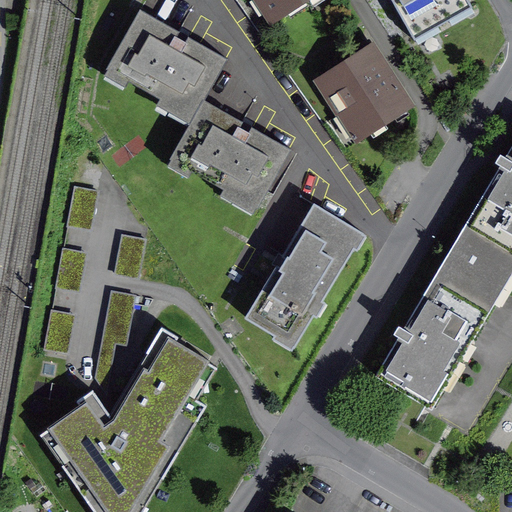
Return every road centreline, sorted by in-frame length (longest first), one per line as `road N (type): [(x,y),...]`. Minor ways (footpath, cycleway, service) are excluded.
road 1 (residential): [(296,419),(431,193)]
road 2 (residential): [(113,285),(170,295),(194,310),(263,421),(284,438)]
road 3 (residential): [(357,0),(427,110),(426,135),(408,171),(431,193)]
road 4 (residential): [(444,511),(296,419)]
road 5 (residential): [(431,193),(511,61)]
